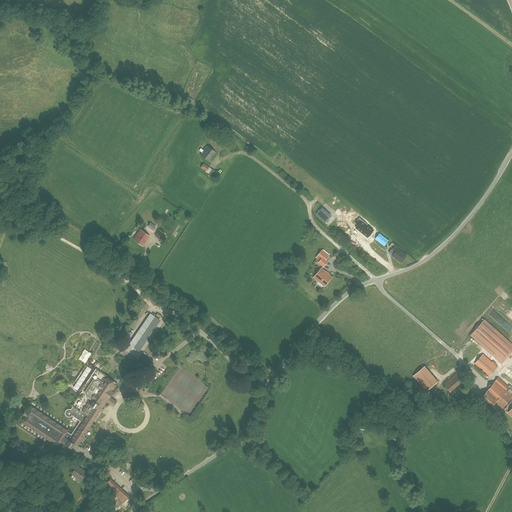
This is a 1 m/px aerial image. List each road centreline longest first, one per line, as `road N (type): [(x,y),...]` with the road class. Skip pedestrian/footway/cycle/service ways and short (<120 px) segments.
road 1 (unclassified): [(278,370),(341,298),(406,270),(449,240),(511,150)]
road 2 (unclassified): [(511,440),(477,400),(436,403),(318,366),(278,370)]
road 3 (track): [(376,280),(312,222),(306,201),(244,154),(229,155)]
road 4 (unclassified): [(132,511),(233,443),(267,387)]
road 5 (unclassified): [(147,298),(267,387)]
